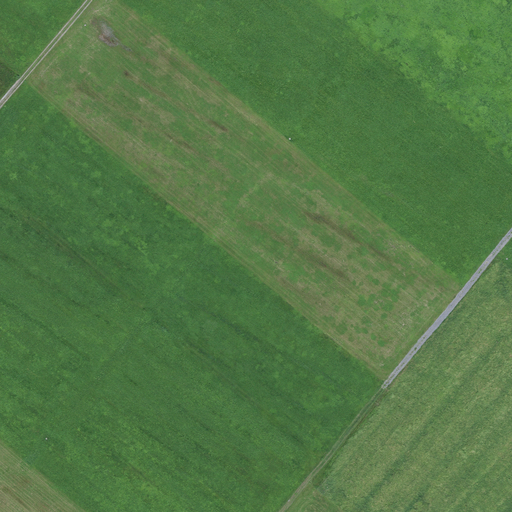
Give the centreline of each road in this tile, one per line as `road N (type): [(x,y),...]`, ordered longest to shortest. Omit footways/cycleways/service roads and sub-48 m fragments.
road 1 (track): [(282,511),(511,235)]
road 2 (track): [(0,108),(92,0)]
